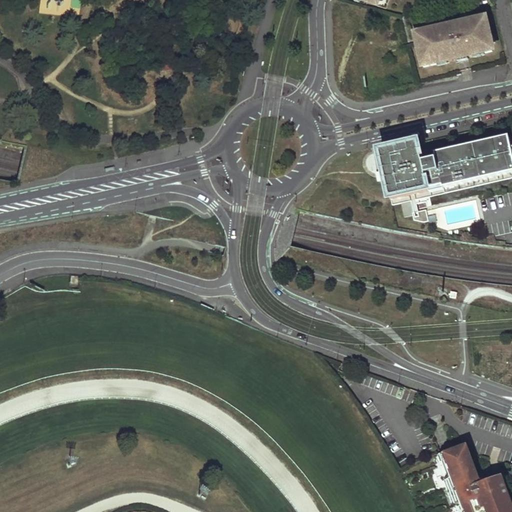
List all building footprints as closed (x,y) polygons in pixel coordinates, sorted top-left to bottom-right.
[(485,11),(414,28),(417,42),(415,43),(419,60),(421,60),(423,68),(459,60),(458,56),(472,53),(473,57),(492,52),(490,40),(492,39),(485,11)] [(171,71),(170,63),(162,64),(163,72),(171,71)] [(386,154),(397,205),(401,204),(404,218),(413,216),(414,221),(424,223),(428,222),(426,210),(413,213),(410,202),(511,178),(511,136),(436,154),(437,160),(424,163),(419,142),(399,147),(400,151),(386,154)] [(397,205),(386,154),(400,151),(399,147),(380,151),(384,171),(385,176),(386,181),(392,206),(397,205)] [(378,183),(386,181),(385,176),(384,171),(376,173),(377,178),(378,183)] [(450,447),(437,452),(439,457),(452,452),(450,447)] [(445,473),(443,474),(450,494),(453,493),(461,511),(460,511),(511,511),(511,503),(502,478),(493,481),(488,479),(480,482),(479,479),(467,447),(452,452),(439,457),(443,466),(445,473)] [(479,479),(480,482),(488,479),(493,481),(502,478),(500,471),(479,479)] [(450,494),(456,508),(454,508),(455,511),(460,511),(461,511),(453,493),(450,494)]
